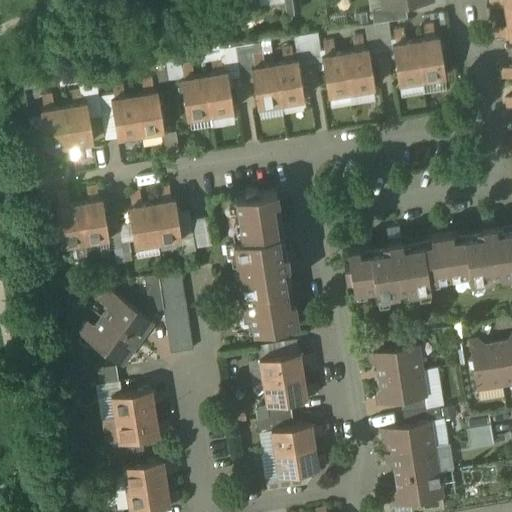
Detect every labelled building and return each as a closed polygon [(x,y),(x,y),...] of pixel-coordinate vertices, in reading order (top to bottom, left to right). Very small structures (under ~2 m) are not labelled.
[(248,0),(224,0),(227,16),(251,12),(248,0)] [(248,0),(251,12),(279,8),(277,0),(248,0)] [(299,0),(284,0),(286,12),(301,10),(299,0)] [(511,0),(489,0),(490,7),(503,5),(505,15),(511,13),(511,0)] [(405,4),(383,8),(382,6),(371,8),(374,23),(408,17),(405,4)] [(511,13),(505,15),(507,25),(494,27),(495,36),(508,34),(509,38),(511,37),(511,13)] [(432,23),(422,25),(424,38),(414,40),(421,79),(444,75),(438,36),(434,36),(432,23)] [(405,41),(403,28),(393,30),(395,43),(391,43),(398,83),(421,79),(414,40),(405,41)] [(362,35),(352,37),(354,49),(344,51),(350,91),(374,87),(368,47),(364,48),(362,35)] [(344,51),(334,53),(332,40),(323,41),(324,54),(321,55),(327,95),(350,91),(344,51)] [(291,46),(281,48),(283,61),(273,63),(280,102),(304,98),(297,59),(293,59),(291,46)] [(264,64),(262,51),(252,53),(254,66),(250,66),(256,106),(280,102),(273,63),(264,64)] [(223,71),(220,58),(211,59),(213,72),(203,74),(209,114),(233,110),(226,70),(223,71)] [(203,74),(193,76),(191,63),(181,64),(183,77),(179,78),(186,117),(209,114),(203,74)] [(511,65),(500,68),(501,78),(511,76),(511,65)] [(153,90),(151,77),(141,78),(143,91),(133,93),(140,133),(163,129),(157,89),(153,90)] [(133,93),(124,95),(122,82),(112,83),(114,96),(110,97),(116,136),(140,133),(133,93)] [(83,101),(80,88),(71,90),(73,103),(63,105),(69,144),(93,140),(86,101),(83,101)] [(53,106),(51,93),(41,95),(43,108),(39,108),(46,148),(69,144),(63,105),(53,106)] [(96,185),(86,186),(88,199),(78,201),(85,241),(108,237),(102,197),(98,198),(96,185)] [(168,185),(159,187),(161,200),(151,201),(157,241),(181,237),(177,211),(175,198),(171,198),(168,185)] [(258,192),(257,187),(244,189),(245,194),(235,195),(241,237),(232,239),(236,262),(240,261),(242,269),(237,270),(240,292),(285,285),(282,265),(291,263),(292,267),(299,266),(295,242),(288,243),(289,250),(280,252),(271,202),(277,201),(275,189),(258,192)] [(69,202),(66,189),(57,191),(59,204),(55,205),(61,244),(63,244),(85,241),(78,201),(69,202)] [(151,201),(141,203),(139,190),(129,192),(131,205),(127,205),(134,245),(157,241),(151,201)] [(188,209),(177,211),(181,237),(182,249),(195,247),(190,218),(188,209)] [(207,215),(190,218),(195,247),(211,244),(207,215)] [(451,231),(430,235),(431,240),(401,245),(400,240),(387,242),(388,247),(358,252),(357,247),(345,248),(348,265),(343,266),(346,280),(350,279),(352,289),(373,285),(375,295),(398,291),(397,287),(405,286),(406,290),(429,286),(427,277),(467,271),(469,280),(492,276),(491,272),(499,271),(500,275),(511,273),(511,227),(495,230),(494,224),(481,226),(482,232),(452,237),(451,231)] [(85,241),(63,244),(64,255),(73,253),(74,256),(78,255),(78,253),(86,251),(85,241)] [(179,269),(157,273),(159,284),(181,280),(179,269)] [(181,280),(159,284),(161,295),(183,292),(181,280)] [(285,285),(240,292),(244,314),(250,313),(253,333),(297,326),(294,303),(288,304),(285,285)] [(183,292),(161,295),(163,306),(185,303),(183,292)] [(152,319),(116,293),(100,315),(135,340),(142,331),(143,332),(152,319)] [(185,303),(163,306),(164,318),(187,314),(185,303)] [(187,314),(164,318),(166,329),(188,325),(187,314)] [(135,340),(100,315),(85,336),(121,363),(130,350),(129,349),(135,340)] [(188,325),(166,329),(168,340),(190,337),(188,325)] [(511,331),(511,332),(506,339),(495,341),(502,383),(511,381),(511,331)] [(190,337),(168,340),(170,351),(192,348),(190,337)] [(495,341),(483,343),(476,337),(468,339),(476,387),(502,383),(495,341)] [(417,343),(368,350),(370,359),(377,364),(379,375),(421,369),(417,343)] [(298,350),(258,357),(262,380),(302,374),(300,364),(313,362),(312,352),(299,354),(298,350)] [(114,368),(98,371),(100,383),(116,380),(114,368)] [(421,369),(379,375),(381,387),(375,394),(377,403),(401,399),(424,395),(425,395),(421,369)] [(302,374),(262,380),(266,404),(306,397),(305,394),(318,391),(316,382),(303,384),(302,374)] [(150,387),(110,393),(114,417),(153,410),(152,400),(165,398),(163,389),(150,390),(150,387)] [(424,395),(401,399),(403,411),(426,407),(424,395)] [(403,411),(402,411),(404,423),(429,419),(429,420),(440,418),(438,405),(403,411)] [(153,410),(114,417),(118,440),(157,433),(157,430),(170,427),(168,418),(155,420),(153,410)] [(488,412),(464,415),(466,427),(489,423),(488,412)] [(404,423),(381,426),(382,435),(389,440),(391,451),(385,452),(433,445),(429,420),(429,419),(404,423)] [(309,421),(270,428),(274,451),(313,445),(312,435),(325,433),(323,423),(310,425),(309,421)] [(313,445),(274,451),(277,474),(317,468),(316,464),(329,462),(328,452),(315,454),(313,445)] [(433,445),(385,452),(386,460),(393,465),(395,476),(437,470),(433,445)] [(162,457),(122,464),(126,487),(165,481),(164,471),(177,469),(175,459),(162,461),(162,457)] [(437,470),(395,476),(397,488),(392,496),(393,504),(409,501),(441,496),(437,470)] [(165,481),(126,487),(130,510),(169,504),(169,500),(182,498),(180,488),(167,490),(165,481)] [(441,496),(409,501),(411,511),(417,511),(443,508),(441,496)]
